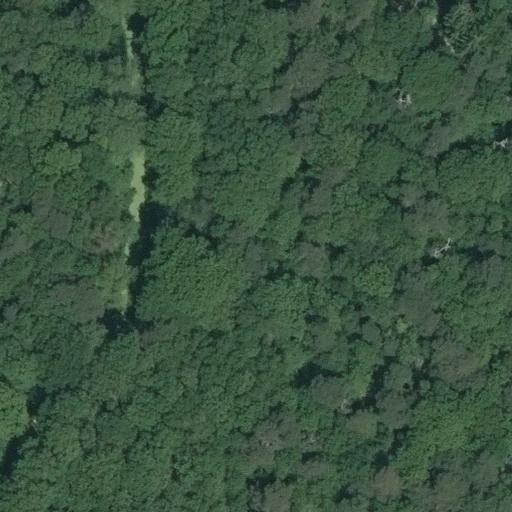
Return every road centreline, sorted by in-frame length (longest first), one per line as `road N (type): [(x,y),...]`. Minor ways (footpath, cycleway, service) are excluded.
road 1 (track): [(145,335),(165,279),(169,229),(147,0)]
road 2 (track): [(5,511),(93,411),(145,335)]
road 3 (track): [(323,120),(511,125)]
